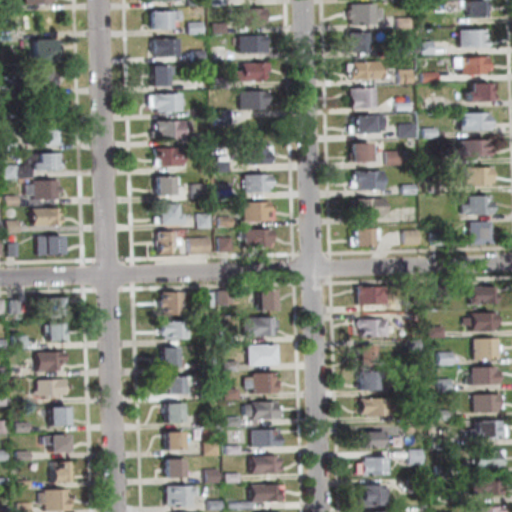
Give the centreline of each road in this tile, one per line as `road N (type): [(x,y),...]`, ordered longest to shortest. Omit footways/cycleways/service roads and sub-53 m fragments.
road 1 (residential): [(324,511),(307,0)]
road 2 (residential): [(120,511),(103,0)]
road 3 (residential): [(511,263),(0,278)]
